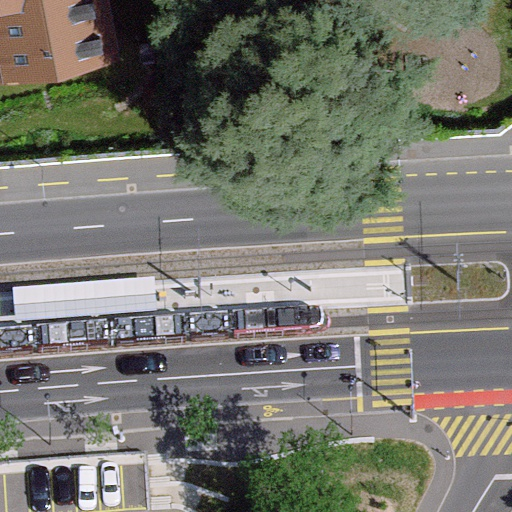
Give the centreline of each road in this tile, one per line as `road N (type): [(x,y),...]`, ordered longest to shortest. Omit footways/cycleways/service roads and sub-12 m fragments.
road 1 (secondary): [(511,199),(0,232)]
road 2 (secondary): [(0,393),(511,363)]
